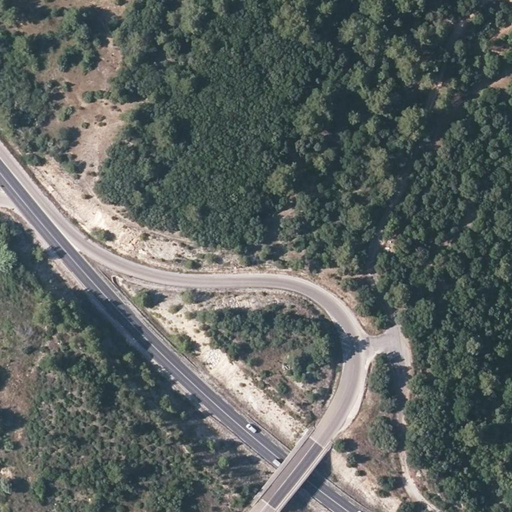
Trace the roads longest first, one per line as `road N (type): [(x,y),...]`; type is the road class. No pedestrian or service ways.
road 1 (secondary): [(353,354),(335,310),(297,286),(174,280),(93,253),(0,151)]
road 2 (track): [(353,354),(397,336),(373,276),(372,244),(455,28),(486,0)]
road 3 (primary): [(48,231),(202,392),(345,511)]
road 4 (track): [(447,511),(409,476),(397,336)]
road 5 (secondary): [(260,511),(333,417),(351,381),(353,354)]
